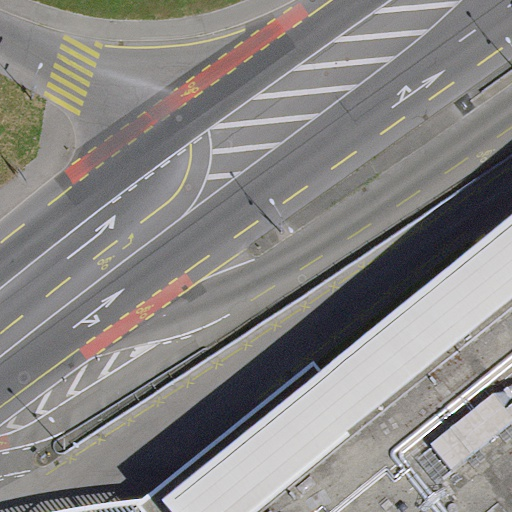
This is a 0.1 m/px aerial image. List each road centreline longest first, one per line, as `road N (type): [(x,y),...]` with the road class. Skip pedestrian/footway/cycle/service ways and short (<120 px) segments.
road 1 (primary): [(0,367),(415,73),(504,0)]
road 2 (primary): [(0,398),(140,313),(224,303),(511,114)]
road 3 (primary): [(0,355),(24,314),(157,195),(162,141)]
road 4 (primary): [(360,0),(162,141)]
road 5 (primary): [(162,141),(0,269)]
road 6 (primary): [(162,141),(139,110),(108,88),(0,39)]
